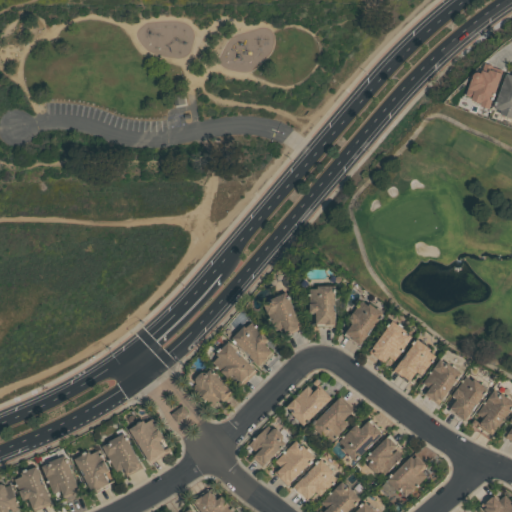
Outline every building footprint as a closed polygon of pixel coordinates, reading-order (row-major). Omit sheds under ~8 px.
[(466,94),(474,73),(476,71),(478,71),(480,71),(482,72),(484,64),(491,67),(490,68),(502,72),(490,107),(482,104),(482,101),(473,98),(473,97),(466,94)] [(495,107),(507,72),(511,73),(511,116),(503,113),(504,111),(495,107)] [(318,284),(335,284),(335,323),(316,323),(316,311),(310,312),(310,288),(318,287),(318,284)] [(287,291),(303,326),(286,334),(283,327),(277,329),(265,303),(271,301),(270,299),(287,291)] [(370,302),(383,312),(381,314),(383,316),(381,319),(379,318),(361,343),(345,332),(352,322),(348,319),(362,299),(369,304),(370,302)] [(393,319),(408,329),(406,331),(413,335),(395,359),(389,355),(385,361),(370,351),(393,319)] [(233,337),(245,325),(247,327),(252,321),(269,338),(264,343),(273,351),(259,365),(233,337)] [(418,338),(431,348),(430,350),(436,355),(422,374),(417,370),(410,380),(395,369),(418,338)] [(229,341),(257,370),(241,388),(238,385),(242,382),(233,374),(230,378),(213,361),(220,355),(217,352),(229,341)] [(447,360),(463,372),(439,403),(424,392),(429,386),(423,381),(441,358),(446,362),(447,360)] [(211,368),(233,391),(223,401),(219,397),(211,404),(193,385),(197,382),(196,381),(196,377),(201,371),(206,371),(207,372),(211,368)] [(458,398),(453,394),(467,375),(473,380),(475,378),(488,388),(465,419),(457,413),(458,412),(451,407),(458,398)] [(308,384),(314,390),(319,384),(331,396),(304,424),(291,412),(293,411),(287,406),(308,384)] [(502,391),(511,398),(511,406),(493,433),(479,423),(484,417),(478,412),(495,388),(501,393),(502,391)] [(340,396),(353,411),(345,419),(349,423),(330,442),(312,423),(340,396)] [(173,411),(177,420),(188,416),(184,406),(173,411)] [(153,417),(165,437),(160,440),(166,448),(170,446),(172,450),(151,463),(130,428),(144,419),(145,422),(153,417)] [(361,428),(370,419),(384,433),(356,460),(344,448),(346,445),(340,440),(357,423),(361,428)] [(249,443),(269,424),(273,429),(274,427),(278,427),(284,434),(284,438),(283,439),(287,444),(263,467),(252,456),(257,452),(249,443)] [(124,432),(143,466),(127,475),(123,468),(118,471),(104,445),(109,442),(108,440),(124,432)] [(388,434),(398,444),(391,451),(393,454),(397,450),(403,455),(384,473),(381,470),(379,472),(376,472),(369,465),(369,461),(365,458),(388,434)] [(276,460),(297,439),(303,445),(304,444),(314,455),(308,460),(310,462),(288,484),(275,471),(281,465),(276,460)] [(99,449),(109,469),(104,471),(111,484),(94,494),(75,458),(90,450),(91,453),(99,449)] [(415,451),(427,464),(422,470),(427,475),(406,495),(401,490),(400,491),(387,478),(415,451)] [(66,453),(80,489),(63,496),(60,490),(54,492),(42,464),(49,462),(49,460),(66,453)] [(295,486),(322,459),(333,470),(332,472),(337,477),(321,495),(316,490),(308,499),(295,486)] [(37,465),(53,503),(35,510),(29,497),(24,499),(15,478),(23,475),(21,472),(37,465)] [(321,502),(343,481),(348,485),(349,485),(361,497),(346,511),(321,511),(326,506),(321,502)] [(0,511),(0,482),(2,482),(5,483),(6,486),(12,484),(22,510),(18,511),(13,511),(11,508),(9,509),(10,511),(0,511)] [(203,511),(195,501),(210,489),(217,499),(222,495),(235,511),(203,511)] [(505,493),(511,501),(511,511),(489,511),(483,504),(496,493),(500,497),(505,493)] [(354,511),(366,500),(378,511),(354,511)]
